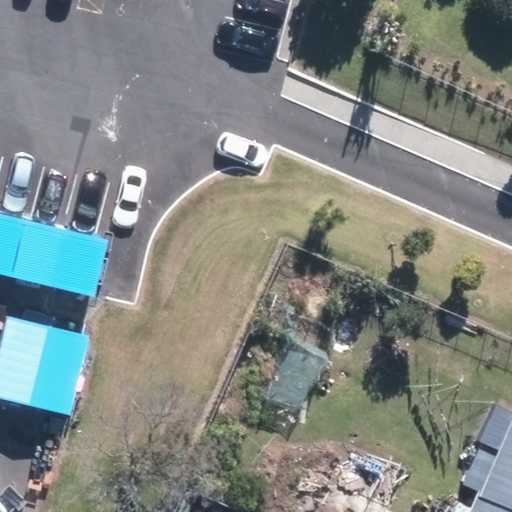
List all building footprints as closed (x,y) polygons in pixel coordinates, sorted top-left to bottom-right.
[(108,242),(0,215),(0,274),(94,298),(108,242)] [(265,390),(328,260),(293,243),(230,373),(265,390)] [(7,319),(0,344),(0,399),(74,418),(93,340),(7,319)] [(489,334),(459,322),(445,358),(476,370),(489,334)] [(511,511),(511,421),(472,511),(511,511)] [(394,511),(409,472),(372,459),(362,487),(301,465),(284,511),(394,511)]
